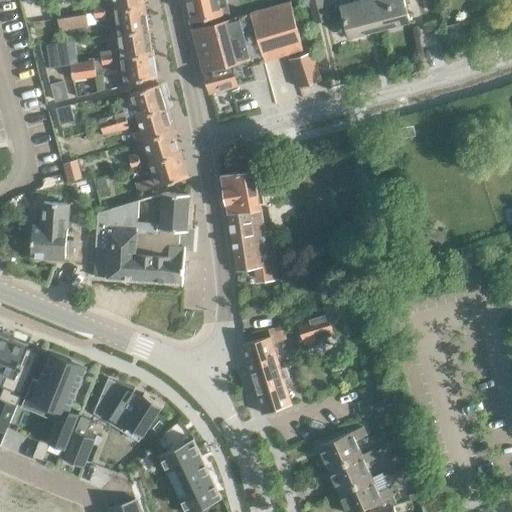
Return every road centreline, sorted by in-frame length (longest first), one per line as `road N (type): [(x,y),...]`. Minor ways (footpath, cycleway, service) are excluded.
road 1 (residential): [(202,143),(511,56)]
road 2 (tertiary): [(201,383),(226,323),(202,143)]
road 3 (secondary): [(0,291),(142,348),(201,383)]
road 4 (tertiary): [(202,143),(171,0)]
road 5 (secondary): [(261,511),(240,443),(201,383)]
road 6 (residential): [(0,192),(23,170),(0,69)]
